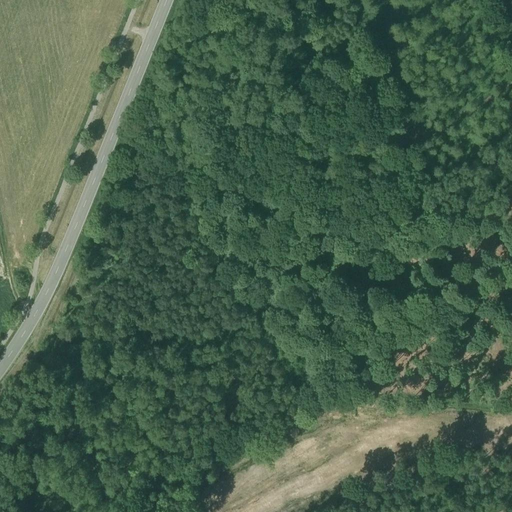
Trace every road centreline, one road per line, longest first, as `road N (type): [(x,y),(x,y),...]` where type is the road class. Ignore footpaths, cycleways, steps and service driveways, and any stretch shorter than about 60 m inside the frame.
road 1 (secondary): [(166,0),(51,288),(0,370)]
road 2 (track): [(125,511),(22,336)]
